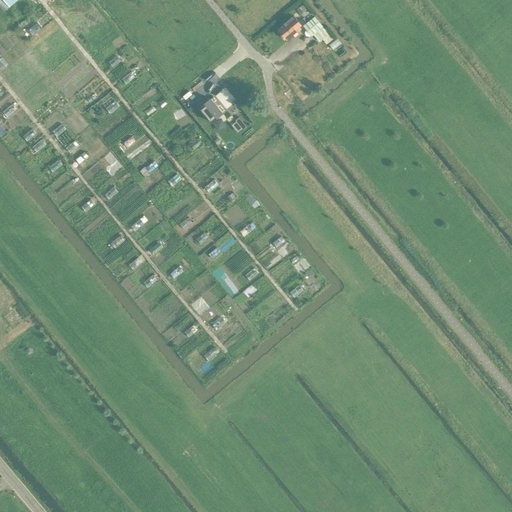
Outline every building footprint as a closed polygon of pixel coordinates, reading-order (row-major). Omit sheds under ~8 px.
[(288,91),(333,52),(331,50),(339,43),(325,26),(315,15),(303,25),(312,35),(299,46),(303,50),(274,75),(288,91)] [(297,30),(302,25),(293,15),(277,29),(287,39),(297,30)] [(47,44),(57,38),(55,33),(44,39),(47,44)] [(66,51),(54,60),(57,65),(70,56),(66,51)] [(211,122),(222,113),(210,98),(199,107),(211,122)] [(239,115),(230,122),(238,132),(247,124),(239,115)] [(11,325),(15,331),(25,323),(10,304),(0,312),(11,325)]
